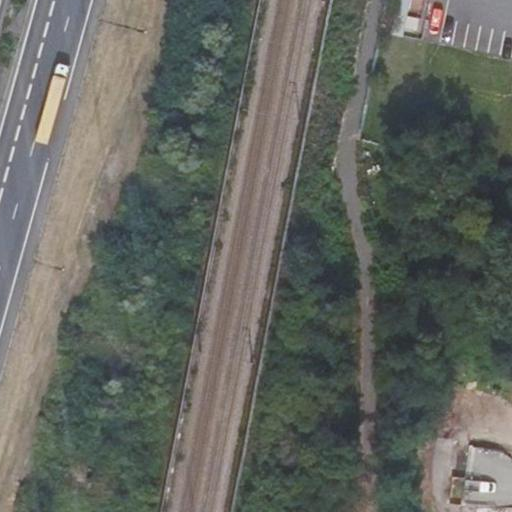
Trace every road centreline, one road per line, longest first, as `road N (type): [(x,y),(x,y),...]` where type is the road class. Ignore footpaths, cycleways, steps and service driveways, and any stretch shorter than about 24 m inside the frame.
road 1 (track): [(0,493),(163,0)]
road 2 (motorway): [(0,233),(65,0)]
